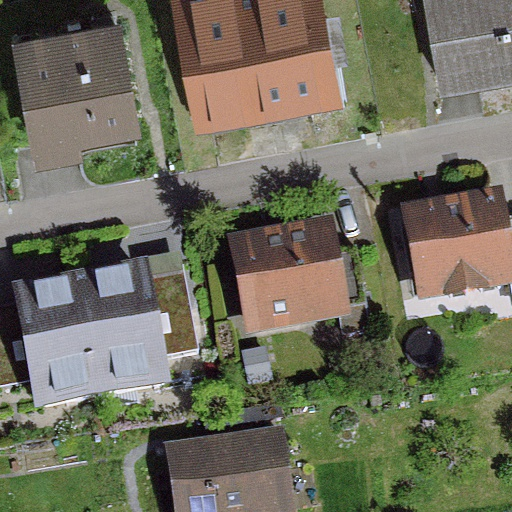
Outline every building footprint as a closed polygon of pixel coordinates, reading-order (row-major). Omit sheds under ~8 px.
[(258,17),(223,23),(239,108),(241,107),(244,124),(278,118),(275,101),(323,93),(308,8),(294,11),(292,0),(268,0),(255,2),(258,17)] [(422,0),(435,72),(504,60),(493,0),(422,0)] [(511,0),(493,0),(504,60),(511,58),(511,0)] [(112,25),(14,43),(34,149),(74,141),(72,130),(130,120),(112,25)] [(511,234),(503,183),(402,202),(418,299),(511,282),(511,234)] [(235,249),(250,329),(361,308),(351,249),(321,255),(318,234),(235,249)] [(138,277),(76,288),(97,397),(158,386),(154,362),(193,355),(185,311),(146,318),(138,277)] [(34,408),(97,397),(76,288),(14,300),(34,408)] [(249,386),(274,381),(267,349),(242,354),(249,386)] [(208,466),(165,472),(170,511),(286,511),(276,439),(205,449),(208,466)]
